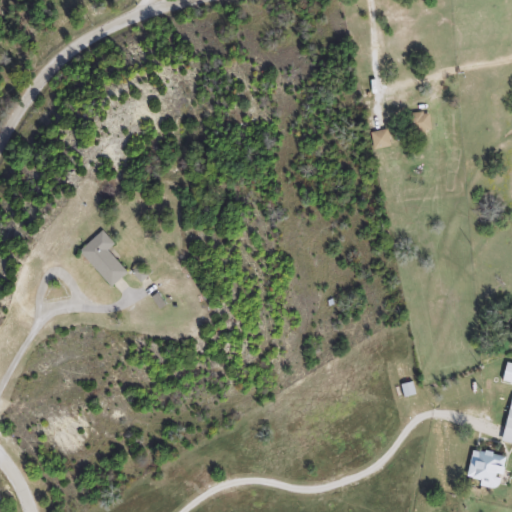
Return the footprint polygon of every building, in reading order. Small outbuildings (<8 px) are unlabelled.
[(409,136),(409,115),(432,114),(432,135),(409,136)] [(378,134),(391,134),(391,149),(378,149),(378,134)] [(129,273),(113,288),(81,252),(104,232),(117,245),(110,251),(129,273)] [(511,394),(511,444),(500,442),(509,394),(511,394)] [(503,455),(499,483),(466,479),(470,451),(503,455)]
